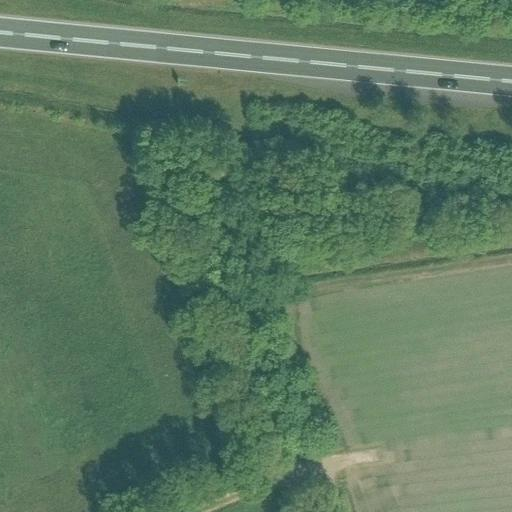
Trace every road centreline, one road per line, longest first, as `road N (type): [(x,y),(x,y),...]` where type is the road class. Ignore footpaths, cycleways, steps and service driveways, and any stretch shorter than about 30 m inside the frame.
road 1 (trunk): [(511,84),(0,34)]
road 2 (track): [(317,473),(334,466),(288,312),(303,290),(511,258)]
